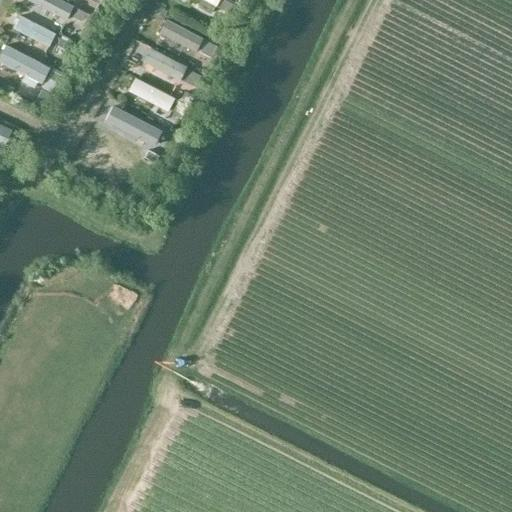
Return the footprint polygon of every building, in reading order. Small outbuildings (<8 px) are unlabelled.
[(67,3),(61,0),(30,0),(60,16),(67,3)] [(55,33),(20,14),(13,27),(49,45),(55,33)] [(202,37),(165,18),(158,31),(195,51),(202,37)] [(50,67),(5,44),(0,53),(0,61),(42,83),(50,67)] [(185,67),(153,51),(147,63),(179,79),(185,67)] [(174,98),(134,77),(127,89),(167,110),(174,98)] [(159,125),(119,105),(112,119),(152,139),(159,125)] [(140,152),(101,132),(94,145),(134,164),(140,152)]
